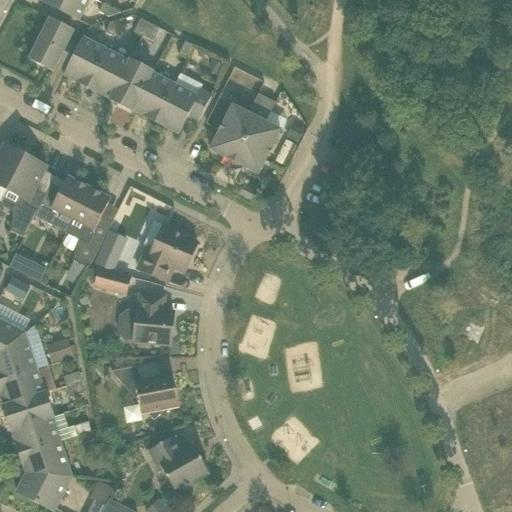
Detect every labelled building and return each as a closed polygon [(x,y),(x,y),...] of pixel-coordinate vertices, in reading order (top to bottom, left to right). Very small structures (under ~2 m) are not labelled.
[(43,16),(50,20),(65,28),(70,17),(79,21),(89,0),(42,0),(42,2),(48,5),(43,16)] [(121,14),(121,13),(103,4),(99,13),(108,18),(121,14)] [(123,19),(110,23),(105,33),(114,37),(123,20),(123,19)] [(134,32),(143,37),(150,24),(140,19),(134,32)] [(74,32),(65,28),(50,20),(29,60),(53,72),(58,63),(69,69),(80,47),(69,41),(74,32)] [(153,42),(160,29),(150,24),(143,37),(153,42)] [(80,47),(69,69),(65,77),(87,88),(107,50),(84,39),(80,47)] [(194,47),(185,42),(178,55),(187,60),(194,47)] [(129,62),(107,50),(87,88),(110,100),(129,62)] [(133,113),(133,112),(153,74),(153,73),(130,61),(129,62),(110,100),(109,101),(133,113)] [(175,85),(153,74),(133,112),(156,123),(175,85)] [(197,97),(175,85),(156,123),(178,135),(187,118),(198,123),(212,96),(200,91),(197,97)] [(233,106),(210,151),(227,159),(232,157),(240,161),(242,167),(258,175),(281,131),(265,123),(275,103),(258,94),(248,114),(233,106)] [(294,124),(286,137),(298,144),(305,130),(294,124)] [(285,169),(297,147),(286,142),(275,164),(285,169)] [(0,188),(7,192),(27,154),(24,153),(23,155),(5,146),(1,153),(0,152),(0,188)] [(35,217),(46,195),(35,189),(46,167),(28,158),(29,155),(27,154),(7,192),(20,198),(14,209),(11,232),(24,238),(35,217)] [(63,188),(52,182),(46,195),(35,217),(54,227),(60,214),(73,221),(89,189),(68,178),(63,188)] [(73,221),(83,226),(73,262),(89,269),(112,223),(102,218),(111,200),(89,189),(73,221)] [(185,273),(189,263),(198,244),(182,237),(183,234),(164,226),(153,251),(147,248),(137,270),(167,283),(174,269),(185,273)] [(114,273),(129,241),(110,233),(96,264),(114,273)] [(130,279),(99,271),(95,287),(126,295),(130,279)] [(151,345),(171,346),(174,320),(170,320),(171,315),(174,315),(174,313),(163,312),(164,298),(140,296),(138,310),(136,310),(135,325),(119,324),(118,334),(124,340),(134,341),(133,343),(138,343),(138,347),(151,348),(151,345)] [(0,355),(25,334),(0,321),(0,355)] [(0,384),(37,372),(25,334),(0,355),(0,384)] [(46,344),(51,363),(73,358),(68,339),(46,344)] [(179,408),(173,375),(140,381),(137,367),(112,372),(112,373),(139,404),(141,416),(148,414),(154,421),(165,411),(179,408)] [(0,384),(0,393),(4,407),(44,394),(37,372),(0,384)] [(64,378),(67,388),(82,383),(80,372),(64,378)] [(84,394),(82,383),(67,388),(70,399),(84,394)] [(11,432),(12,432),(53,419),(54,418),(46,393),(44,394),(4,407),(3,407),(11,432)] [(12,432),(19,453),(60,440),(53,419),(12,432)] [(77,437),(91,432),(89,422),(74,427),(77,437)] [(183,452),(175,437),(148,452),(160,474),(163,472),(175,493),(180,490),(181,493),(194,486),(192,483),(208,474),(198,455),(195,457),(189,448),(183,452)] [(19,453),(26,475),(72,478),(60,440),(19,453)] [(53,511),(54,511),(72,478),(26,475),(17,493),(53,511)] [(102,511),(134,511),(109,499),(105,507),(102,511)] [(102,511),(105,507),(94,501),(88,511),(102,511)]
